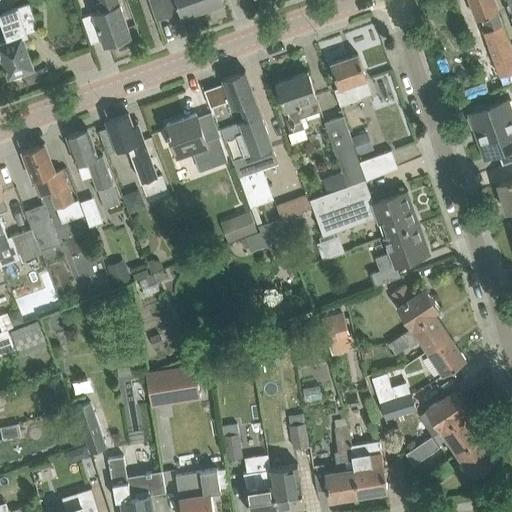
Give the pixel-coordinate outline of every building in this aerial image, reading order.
[(132,35),(119,0),(98,0),(102,9),(93,12),(105,45),(132,35)] [(176,0),(182,17),(203,10),(199,0),(176,0)] [(199,0),(203,10),(225,2),(224,0),(199,0)] [(511,81),(511,48),(494,0),(470,0),(477,18),(482,17),(486,29),(484,30),(504,84),(511,81)] [(0,41),(0,48),(9,75),(11,74),(15,77),(23,74),(24,69),(34,66),(23,35),(39,29),(30,3),(0,13),(0,14),(9,39),(0,41)] [(339,87),(335,88),(340,103),(361,96),(356,82),(367,78),(358,53),(331,63),(339,87)] [(245,120),(221,129),(224,137),(225,139),(236,135),(242,132),(265,123),(252,89),(245,70),(223,78),(230,97),(234,109),(240,107),(245,120)] [(277,81),(283,100),(294,131),(309,125),(305,115),(321,109),(308,71),(277,81)] [(468,117),(472,128),(475,128),(481,143),(483,142),(488,156),(511,146),(511,112),(507,98),(485,106),(483,104),(473,108),(472,111),(469,112),(470,115),(468,117)] [(150,203),(168,196),(165,189),(167,188),(156,156),(151,158),(145,143),(138,124),(134,126),(129,113),(107,121),(118,150),(129,146),(150,203)] [(169,131),(169,134),(170,133),(178,155),(193,150),(201,171),(228,161),(220,137),(207,141),(197,113),(167,123),(169,131)] [(348,186),(366,179),(367,179),(360,159),(360,160),(343,114),(325,121),(348,186)] [(243,156),(234,159),(241,178),(247,194),(270,185),(264,170),(280,164),(265,123),(242,132),(236,135),(243,156)] [(88,160),(105,209),(120,203),(103,154),(98,156),(88,128),(67,135),(77,164),(88,160)] [(364,131),(351,135),(357,151),(370,146),(364,131)] [(45,143),(23,151),(34,180),(39,192),(50,189),(56,207),(73,200),(62,169),(55,171),(45,143)] [(399,168),(391,148),(360,159),(367,179),(399,168)] [(377,217),(385,237),(419,225),(407,191),(374,203),(366,179),(348,186),(310,199),(324,235),(334,231),(334,232),(377,217)] [(511,179),(498,183),(507,211),(511,209),(511,179)] [(0,262),(19,256),(20,258),(41,249),(32,228),(11,236),(8,237),(5,229),(0,214),(0,211),(8,208),(4,195),(5,195),(0,181),(0,262)] [(26,211),(32,228),(41,249),(58,243),(57,241),(44,205),(26,211)] [(251,211),(239,215),(245,235),(257,231),(251,211)] [(257,231),(245,235),(250,249),(299,232),(292,211),(258,223),(260,230),(257,231)] [(397,264),(429,252),(419,225),(385,237),(390,252),(375,257),(380,269),(371,272),(375,284),(400,275),(397,264)] [(339,230),(346,249),(356,246),(349,227),(339,230)] [(191,238),(175,244),(180,259),(196,253),(191,238)] [(162,261),(153,256),(147,258),(152,271),(162,261)] [(131,278),(124,259),(107,265),(114,284),(131,278)] [(153,273),(139,279),(145,293),(159,288),(153,273)] [(402,304),(398,306),(412,328),(435,312),(440,308),(426,287),(413,295),(405,284),(393,292),(402,304)] [(411,347),(422,340),(428,350),(450,334),(435,312),(412,328),(390,343),(397,353),(409,345),(411,347)] [(11,330),(20,354),(47,344),(38,320),(11,330)] [(323,326),(330,353),(352,347),(344,320),(323,326)] [(8,328),(0,331),(0,346),(12,342),(10,337),(11,336),(8,328)] [(286,329),(277,330),(279,341),(288,340),(286,329)] [(150,336),(154,348),(164,343),(160,331),(150,336)] [(444,374),(467,359),(450,334),(428,350),(444,374)] [(372,345),(361,347),(363,358),(370,356),(373,351),(372,345)] [(413,376),(426,367),(419,356),(405,366),(413,376)] [(146,371),(153,406),(201,397),(195,362),(146,371)] [(381,402),(396,397),(388,374),(373,379),(381,402)] [(319,383),(302,386),(305,399),(321,396),(319,383)] [(433,436),(441,430),(442,430),(464,414),(469,411),(455,389),(442,398),(433,386),(421,394),(430,407),(427,409),(419,414),(433,436)] [(406,398),(393,400),(395,409),(408,407),(406,398)] [(75,406),(91,450),(103,446),(106,445),(91,400),(75,406)] [(458,452),(480,437),(464,414),(442,430),(458,452)] [(338,470),(326,472),(328,489),(330,499),(359,495),(355,467),(356,467),(352,444),(349,425),(346,426),(344,416),(334,418),(335,428),(339,450),(335,451),(338,470)] [(3,438),(21,435),(18,422),(0,426),(3,438)] [(236,422),(222,424),(228,459),(242,456),(236,422)] [(291,425),(290,425),(294,449),(309,446),(305,422),(291,425)] [(419,427),(411,432),(417,443),(426,438),(419,427)] [(426,457),(440,447),(432,436),(418,446),(426,457)] [(474,476),(496,461),(480,437),(458,452),(474,476)] [(380,440),(352,444),(356,467),(355,467),(359,495),(388,490),(384,462),(380,440)] [(86,443),(76,447),(80,458),(90,454),(86,443)] [(124,455),(111,457),(116,484),(115,484),(115,485),(117,499),(118,500),(122,500),(124,511),(154,511),(154,508),(152,494),(166,491),(162,470),(128,476),(124,455)] [(441,479),(455,470),(448,459),(434,469),(441,479)] [(298,463),(271,468),(274,483),(278,508),(305,503),(302,484),(301,478),(300,478),(298,463)] [(221,490),(219,478),(218,468),(201,471),(176,474),(182,511),(215,511),(212,492),(221,490)] [(246,487),(250,511),(253,511),(278,508),(274,483),(271,468),(255,471),(244,473),(247,487),(246,487)] [(99,511),(92,487),(63,496),(68,510),(62,511),(99,511)]
